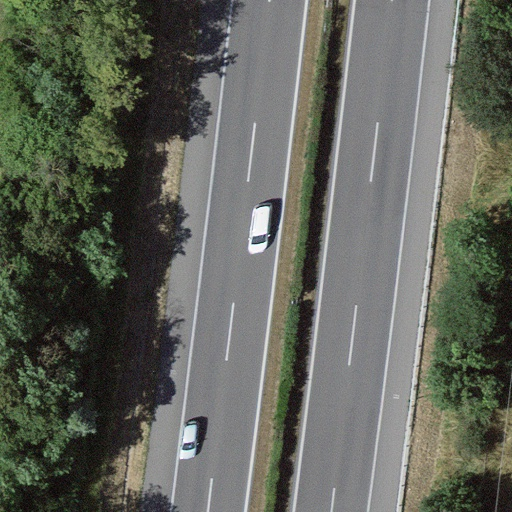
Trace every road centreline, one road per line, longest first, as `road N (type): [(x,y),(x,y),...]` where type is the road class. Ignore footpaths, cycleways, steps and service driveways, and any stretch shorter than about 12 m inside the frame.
road 1 (motorway): [(269,0),(209,511)]
road 2 (motorway): [(332,511),(392,0)]
